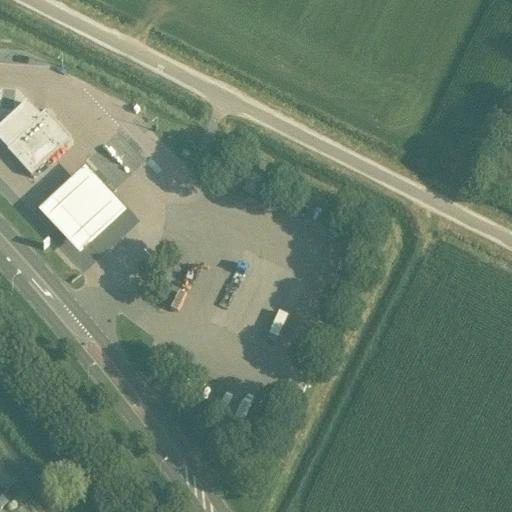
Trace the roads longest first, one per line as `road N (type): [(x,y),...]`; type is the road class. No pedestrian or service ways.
road 1 (unclassified): [(511,242),(26,0)]
road 2 (primary): [(206,511),(112,371),(0,246)]
